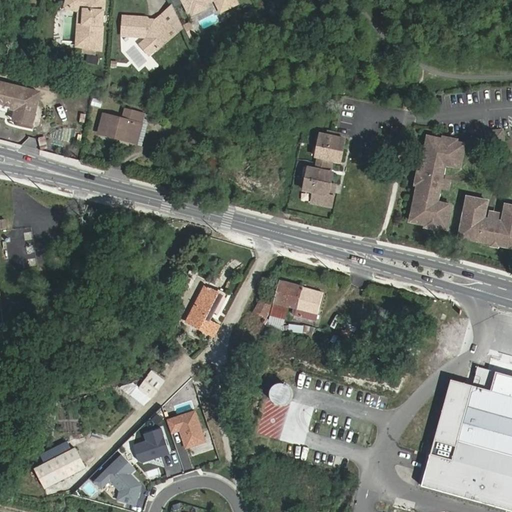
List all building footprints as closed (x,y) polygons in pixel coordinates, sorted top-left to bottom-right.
[(86,44),(92,45),(102,48),(104,0),(67,0),(67,2),(74,4),(81,5),(84,6),(83,34),(86,37),(86,44)] [(234,0),(182,0),(187,8),(189,7),(194,9),(202,5),(204,0),(203,0),(220,0),(224,5),(234,0)] [(67,2),(66,5),(78,10),(80,17),(78,43),(86,44),(86,37),(83,34),(84,6),(81,5),(74,4),(67,2)] [(146,20),(122,19),(121,38),(145,39),(156,52),(170,39),(166,34),(172,29),(161,17),(152,25),(149,25),(146,20)] [(185,25),(191,40),(199,36),(192,22),(185,25)] [(124,52),(139,70),(150,62),(135,43),(124,52)] [(12,119),(33,124),(42,91),(0,79),(0,104),(15,108),(12,119)] [(294,96),(281,103),(290,119),(302,112),(294,96)] [(137,121),(144,123),(147,112),(129,107),(126,118),(103,112),(98,132),(131,142),(137,121)] [(138,144),(144,123),(137,121),(131,142),(138,144)] [(499,132),(484,134),(485,144),(490,144),(490,141),(500,140),(499,132)] [(327,137),(321,136),(316,158),(318,159),(316,171),(308,169),(304,191),(313,194),(311,204),(331,208),(333,197),(328,196),(331,184),(333,175),(331,174),(321,172),(322,166),(323,160),(334,162),(340,163),(345,141),(338,140),(334,139),(335,134),(328,133),(327,137)] [(500,140),(490,141),(490,144),(491,149),(501,148),(500,140)] [(441,144),(425,141),(418,178),(422,179),(419,190),(417,190),(410,218),(426,221),(427,218),(439,220),(439,223),(446,224),(450,201),(436,198),(434,207),(431,206),(438,168),(440,159),(443,159),(441,168),(456,171),(460,148),(454,147),(453,150),(440,147),(441,144)] [(323,160),(322,166),(332,168),(334,162),(323,160)] [(321,172),(331,174),(332,168),(322,166),(321,172)] [(465,204),(461,227),(466,228),(465,234),(493,239),(494,236),(499,238),(498,241),(511,242),(511,205),(505,204),(502,219),(511,220),(510,223),(475,217),(475,214),(484,215),(486,201),(471,198),(470,205),(465,204)] [(25,258),(33,259),(33,231),(9,231),(9,265),(25,265),(25,258)] [(280,281),(274,303),(297,309),(295,315),(315,320),(323,293),(280,281)] [(186,322),(214,335),(219,325),(209,320),(222,294),(205,285),(186,322)] [(270,305),(261,300),(253,312),(263,319),(270,305)] [(288,325),(287,332),(310,334),(310,326),(288,325)] [(475,388),(454,382),(424,489),(507,511),(511,511),(511,377),(480,369),(480,370),(477,369),(476,374),(478,374),(475,388)] [(271,376),(269,380),(268,385),(269,390),(271,394),(276,397),(280,397),(285,396),(289,394),(292,390),(293,385),(292,380),(289,376),(285,373),(280,372),(275,373),(271,376)] [(136,389),(141,394),(150,401),(158,391),(145,379),(136,389)] [(150,401),(141,394),(138,397),(147,404),(150,401)] [(78,406),(63,407),(65,431),(76,430),(75,422),(79,422),(78,406)] [(195,412),(167,421),(171,433),(180,431),(186,448),(205,442),(195,412)] [(162,428),(144,434),(146,441),(133,445),(139,461),(143,463),(170,454),(162,428)] [(72,448),(34,468),(44,487),(82,466),(72,448)] [(136,469),(122,456),(96,482),(102,488),(110,480),(120,491),(118,500),(133,504),(135,497),(138,498),(140,489),(139,483),(130,474),(136,469)]
